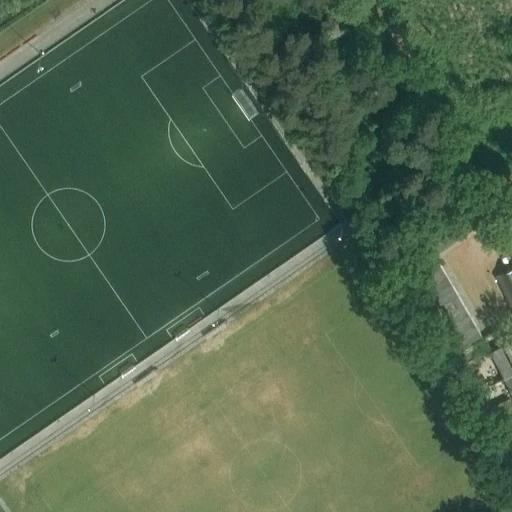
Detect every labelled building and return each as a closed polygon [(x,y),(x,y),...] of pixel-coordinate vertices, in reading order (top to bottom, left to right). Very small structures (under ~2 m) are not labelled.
[(486,219),(474,202),(466,208),(478,225),(486,219)] [(469,231),(478,225),(466,208),(457,214),(469,231)] [(460,237),(469,231),(457,214),(448,220),(460,237)] [(448,220),(439,226),(451,244),(460,237),(448,220)] [(442,250),(451,244),(439,226),(430,233),(442,250)] [(430,233),(421,239),(433,256),(442,250),(430,233)] [(433,256),(421,239),(417,242),(419,266),(434,265),(433,256)] [(427,286),(446,275),(439,264),(421,275),(427,286)] [(511,304),(511,270),(499,276),(511,304)] [(433,296),(452,285),(446,275),(427,286),(433,296)] [(440,307),(458,296),(452,285),(433,296),(440,307)] [(440,307),(446,317),(464,307),(458,296),(440,307)] [(452,328),(470,317),(464,307),(446,317),(452,328)] [(458,339),(477,328),(470,317),(452,328),(458,339)] [(465,349),(474,344),(473,343),(482,338),(477,328),(458,339),(465,349)] [(511,341),(495,349),(509,377),(505,379),(511,393),(511,341)] [(474,344),(465,349),(455,355),(461,365),(480,354),(474,344)]
